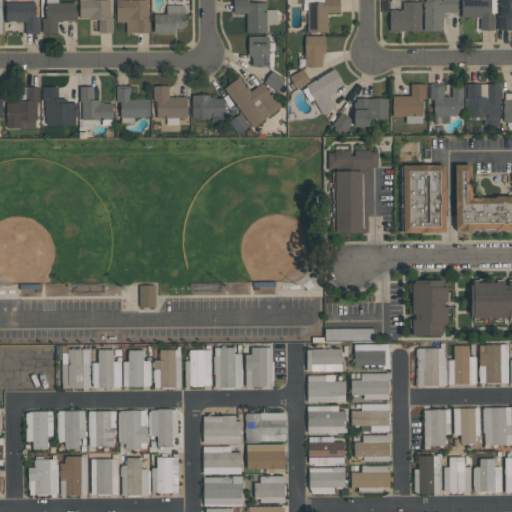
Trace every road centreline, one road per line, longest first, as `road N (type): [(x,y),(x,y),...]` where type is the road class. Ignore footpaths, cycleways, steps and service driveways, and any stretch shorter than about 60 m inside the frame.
road 1 (residential): [(0,315),(310,315)]
road 2 (residential): [(11,402),(295,400)]
road 3 (residential): [(0,62),(209,62),(208,0)]
road 4 (residential): [(297,508),(511,505)]
road 5 (residential): [(369,0),(370,56),(511,56)]
road 6 (residential): [(193,505),(0,509)]
road 7 (residential): [(511,257),(385,258),(355,269)]
road 8 (residential): [(295,354),(297,511)]
road 9 (residential): [(403,507),(401,356)]
